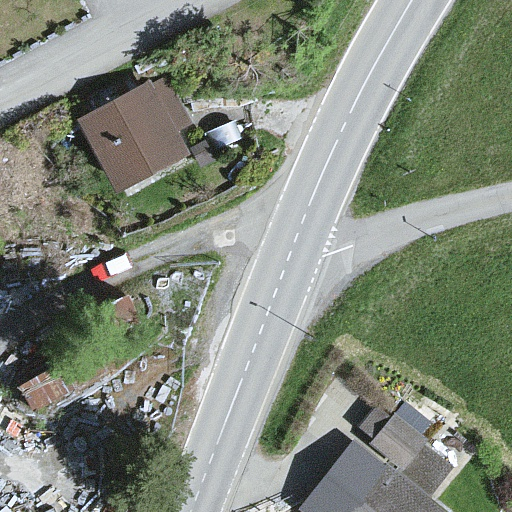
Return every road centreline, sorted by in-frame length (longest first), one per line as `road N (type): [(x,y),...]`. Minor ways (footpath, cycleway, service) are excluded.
road 1 (track): [(304,216),(258,223),(111,275),(0,340)]
road 2 (tertiary): [(190,511),(291,249)]
road 3 (tertiary): [(291,249),(348,115),(412,0)]
road 4 (track): [(214,0),(0,122)]
road 5 (residential): [(291,249),(332,251),(410,219),(511,197)]
